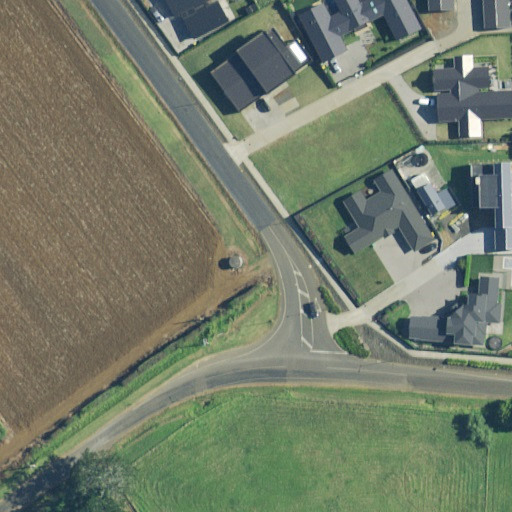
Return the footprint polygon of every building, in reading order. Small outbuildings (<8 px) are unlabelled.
[(165,0),(173,16),(206,0),(165,0)] [(322,5),(298,18),(320,62),(348,48),(341,36),(384,14),(397,40),(421,28),(406,0),(337,0),(343,12),(329,19),(322,5)] [(426,0),(428,11),(451,10),(450,0),(482,0),(484,28),(511,26),(509,0),(426,0)] [(219,1),(184,18),(193,38),(228,21),(219,1)] [(272,28),(213,71),(243,112),(302,68),(272,28)] [(480,120),(511,117),(511,90),(490,92),(488,66),(473,67),(472,56),(455,57),(455,68),(434,70),(436,90),(438,90),(440,122),(459,121),(460,136),(481,135),(480,120)] [(511,250),(511,165),(470,167),(471,177),(479,177),(480,208),(495,207),(496,251),(511,250)] [(435,240),(392,170),(373,182),(379,191),(366,199),(360,190),(343,200),(359,226),(344,235),(355,253),(397,227),(413,253),(435,240)] [(411,315),(410,342),(472,346),(472,344),(484,345),(486,320),(499,321),(501,303),(497,303),(498,279),(479,277),(478,294),(467,294),(466,305),(463,305),(447,317),(411,315)]
